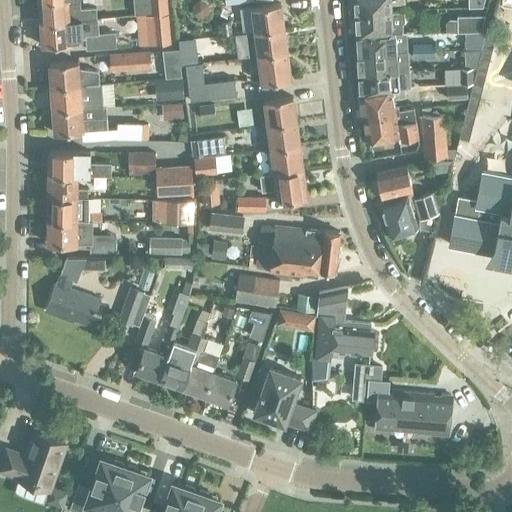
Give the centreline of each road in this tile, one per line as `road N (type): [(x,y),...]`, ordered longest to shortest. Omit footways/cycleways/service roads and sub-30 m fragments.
road 1 (residential): [(511,403),(393,285),(358,215),(324,0)]
road 2 (residential): [(11,372),(18,112),(8,0)]
road 3 (residential): [(11,372),(262,464)]
road 4 (residential): [(262,464),(335,480),(511,487)]
